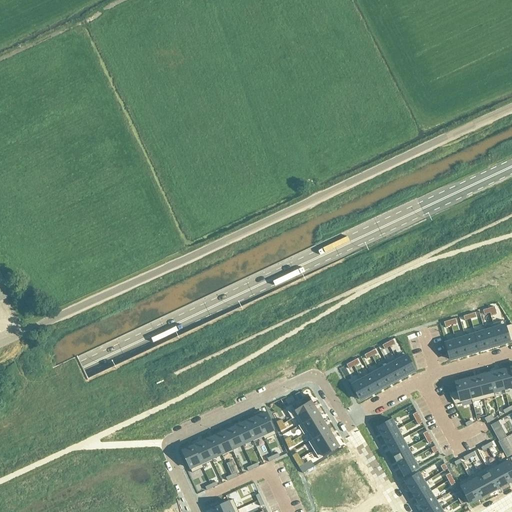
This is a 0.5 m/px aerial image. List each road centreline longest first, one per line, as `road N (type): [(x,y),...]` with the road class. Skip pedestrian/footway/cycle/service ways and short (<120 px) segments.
road 1 (primary): [(0,406),(511,166)]
road 2 (unclassified): [(0,343),(511,107)]
road 3 (residential): [(191,502),(168,454),(177,436),(313,377),(344,420)]
road 4 (residential): [(511,355),(421,380),(344,420)]
